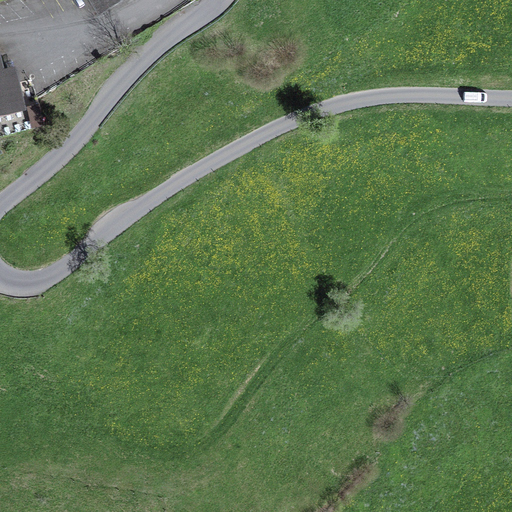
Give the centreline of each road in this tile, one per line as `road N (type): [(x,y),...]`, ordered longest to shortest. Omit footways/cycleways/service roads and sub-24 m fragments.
road 1 (unclassified): [(511,98),(380,95),(328,106),(166,189),(43,279),(0,277)]
road 2 (unclassified): [(0,205),(83,129),(121,77),(215,0)]
road 3 (residential): [(0,36),(119,24),(167,0)]
